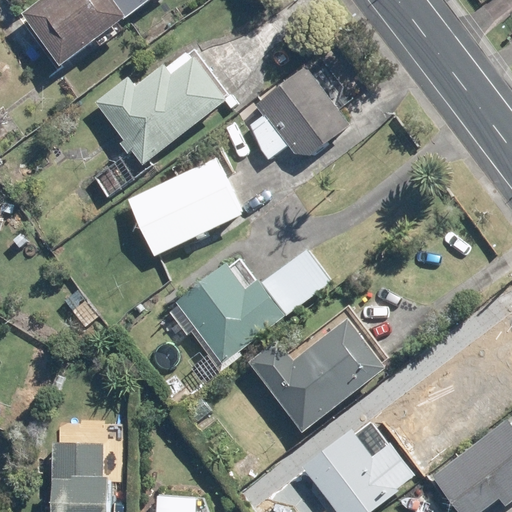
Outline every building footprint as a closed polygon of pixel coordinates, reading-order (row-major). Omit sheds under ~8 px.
[(109,0),(37,0),(19,14),(58,67),(123,18),(109,0)] [(109,0),(123,18),(146,0),(109,0)] [(92,103),(122,142),(118,145),(125,154),(129,152),(140,166),(224,101),(222,98),(226,94),(191,49),(165,69),(162,65),(133,86),(125,77),(92,103)] [(264,116),(250,127),(256,141),(270,159),(289,145),(296,154),(312,156),(351,126),(307,67),(255,106),(264,116)] [(213,160),(126,201),(152,257),(240,216),(213,160)] [(110,173),(101,179),(109,193),(117,188),(116,186),(130,178),(121,164),(109,171),(110,173)] [(94,179),(81,187),(88,198),(101,190),(94,179)] [(19,235),(11,241),(17,249),(25,242),(19,235)] [(234,354),(329,283),(305,250),(256,286),(237,261),(227,268),(225,265),(174,303),(177,307),(168,313),(185,336),(189,333),(220,374),(239,360),(234,354)] [(76,290),(63,300),(84,328),(97,319),(76,290)] [(346,319),(293,359),(276,338),(246,361),(300,433),(384,370),(381,365),(346,319)] [(198,398),(178,413),(189,429),(210,413),(198,398)] [(511,425),(511,427),(506,420),(431,478),(458,511),(479,511),(497,498),(505,509),(511,503),(511,425)] [(415,475),(391,444),(372,458),(355,434),(352,430),(302,467),(335,511),(371,511),(398,492),(396,489),(415,475)] [(51,443),(49,511),(104,511),(106,480),(102,480),(103,444),(51,443)] [(278,463),(244,491),(261,511),(264,511),(296,487),(278,463)]
